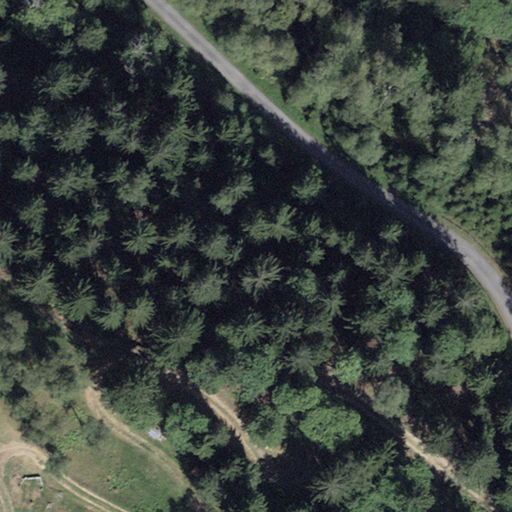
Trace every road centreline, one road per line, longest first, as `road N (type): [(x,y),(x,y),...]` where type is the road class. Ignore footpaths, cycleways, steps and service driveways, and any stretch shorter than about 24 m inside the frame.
road 1 (track): [(119,369),(205,376),(279,441),(286,374),(373,400),(424,483),(492,511)]
road 2 (unclassified): [(511,323),(438,217),(153,0)]
road 3 (track): [(119,369),(54,400),(4,463)]
